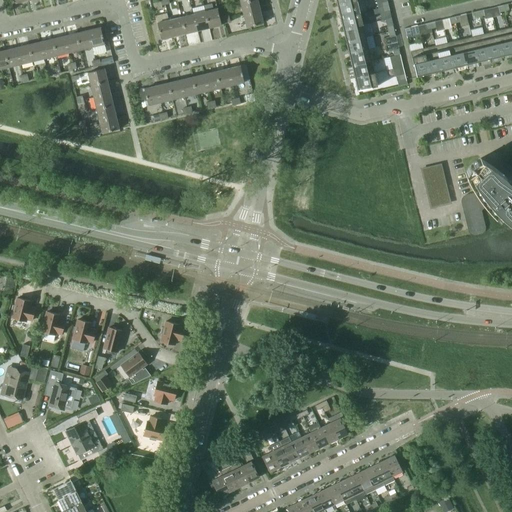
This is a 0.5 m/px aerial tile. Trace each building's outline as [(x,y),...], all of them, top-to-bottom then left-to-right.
[(256,0),(251,0),(240,3),(243,15),(260,11),(256,0)] [(359,13),(356,1),(337,5),(340,17),(359,13)] [(217,9),(205,12),(209,28),(221,25),(217,9)] [(260,11),(243,15),(246,27),(262,23),(260,11)] [(205,12),(193,14),(197,31),(209,28),(205,12)] [(359,13),(340,17),(343,30),(362,25),(367,24),(364,12),(359,13)] [(193,14),(180,17),(184,34),(197,31),(193,14)] [(180,17),(169,20),(173,37),(184,34),(180,17)] [(169,20),(157,23),(161,40),(173,37),(169,20)] [(365,37),(362,25),(343,30),(346,42),(365,37)] [(100,28),(88,31),(92,47),(104,44),(100,28)] [(511,53),(511,45),(508,28),(496,31),(502,56),(511,53)] [(88,31),(76,33),(80,50),(92,47),(88,31)] [(502,56),(496,31),(483,34),(489,59),(502,56)] [(76,33),(64,36),(68,53),(80,50),(76,33)] [(489,59),(483,34),(471,37),(477,62),(489,59)] [(64,36),(52,39),(56,56),(68,53),(64,36)] [(368,49),(365,37),(346,42),(349,54),(368,49)] [(477,62),(471,37),(459,40),(465,65),(477,62)] [(52,39),(40,42),(44,59),(56,56),(52,39)] [(465,65),(459,40),(447,43),(453,68),(465,65)] [(40,42),(28,45),(32,62),(44,59),(40,42)] [(453,68),(447,43),(435,46),(441,71),(453,68)] [(28,45),(16,48),(20,64),(32,62),(28,45)] [(441,71),(435,46),(423,49),(429,74),(441,71)] [(16,48),(4,51),(8,67),(20,64),(16,48)] [(371,61),(368,49),(349,54),(351,66),(371,61)] [(429,74),(423,49),(410,52),(416,77),(429,74)] [(401,60),(390,63),(392,69),(402,67),(401,60)] [(374,74),(371,61),(351,66),(354,78),(374,74)] [(240,66),(227,69),(231,85),(244,82),(240,66)] [(402,67),(392,69),(394,76),(404,74),(402,67)] [(104,69),(87,73),(90,85),(107,81),(104,69)] [(227,69),(215,72),(219,88),(231,85),(227,69)] [(215,72),(203,74),(207,91),(219,88),(215,72)] [(203,74),(192,77),(196,94),(207,91),(203,74)] [(377,86),(374,74),(354,78),(357,91),(377,86)] [(192,77),(180,80),(183,97),(196,94),(192,77)] [(180,80),(168,83),(171,100),(183,97),(180,80)] [(107,81),(90,85),(93,97),(110,93),(107,81)] [(168,83),(156,86),(160,102),(171,100),(168,83)] [(156,86),(144,89),(147,105),(160,102),(156,86)] [(110,93),(93,97),(96,109),(112,105),(110,93)] [(112,105),(96,109),(99,121),(115,117),(112,105)] [(115,117),(99,121),(102,133),(118,129),(115,117)] [(465,172),(464,173),(465,175),(466,177),(468,180),(469,182),(470,184),(471,186),(473,188),(474,191),(475,193),(477,194),(478,196),(479,197),(480,199),(481,200),(482,201),(483,203),(484,204),(485,206),(486,207),(487,208),(488,209),(489,210),(490,211),(491,212),(492,213),(493,214),(494,215),(497,211),(501,215),(502,216),(503,217),(504,217),(504,218),(505,219),(506,219),(507,220),(508,221),(509,222),(510,222),(511,223),(511,177),(509,181),(505,177),(504,176),(503,175),(502,174),(501,173),(500,172),(499,171),(498,171),(497,170),(496,169),(494,168),(492,166),(490,165),(489,164),(487,163),(485,162),(483,161),(482,159),(480,158),(479,159),(480,159),(478,160),(477,160),(476,161),(475,161),(474,162),(473,162),(472,163),(471,164),(470,165),(469,166),(468,167),(468,168),(467,169),(467,170),(466,171),(466,172),(465,173),(465,172)] [(431,207),(451,202),(441,163),(421,168),(431,207)] [(461,199),(461,201),(461,203),(462,208),(463,212),(465,221),(466,223),(468,229),(468,231),(469,233),(471,235),(474,235),(481,233),(483,232),(484,230),(484,227),(480,210),(485,206),(484,204),(483,203),(482,201),(481,200),(480,199),(479,197),(478,196),(477,194),(475,193),(464,195),(462,197),(461,199)] [(5,287),(13,288),(15,277),(8,276),(5,287)] [(12,318),(25,322),(26,319),(32,321),(34,311),(28,309),(30,301),(17,298),(15,306),(12,305),(11,311),(13,312),(12,318)] [(41,332),(55,335),(55,333),(61,334),(64,324),(58,323),(60,315),(46,312),(44,319),(42,319),(40,325),(43,325),(41,332)] [(86,343),(87,341),(93,342),(95,332),(89,331),(91,323),(77,319),(75,327),(73,327),(72,333),(74,333),(72,340),(86,343)] [(176,337),(182,339),(183,333),(190,335),(193,323),(186,321),(184,329),(178,327),(179,325),(166,321),(164,328),(161,327),(160,333),(162,334),(160,342),(174,345),(176,337)] [(109,327),(103,349),(117,352),(122,331),(117,330),(116,328),(112,327),(110,328),(109,327)] [(29,346),(23,344),(20,356),(26,358),(29,346)] [(120,366),(128,377),(146,364),(143,359),(143,357),(141,354),(139,354),(138,352),(120,366)] [(60,356),(53,354),(50,366),(57,368),(60,356)] [(104,358),(97,356),(94,368),(101,370),(104,358)] [(88,374),(90,366),(82,364),(80,372),(88,374)] [(21,400),(27,379),(44,383),(48,368),(38,366),(38,369),(29,367),(28,372),(12,367),(4,395),(21,400)] [(76,388),(69,387),(60,384),(63,374),(50,370),(48,377),(44,390),(52,392),(49,406),(63,410),(64,409),(70,410),(76,388)] [(102,392),(113,384),(106,374),(95,382),(102,392)] [(169,385),(170,382),(164,381),(163,383),(156,381),(153,395),(156,396),(154,402),(164,404),(166,398),(173,400),(177,387),(169,385)] [(134,403),(136,396),(124,393),(124,396),(123,400),(134,403)] [(122,404),(120,411),(132,414),(133,407),(122,404)] [(79,424),(65,431),(77,455),(94,446),(82,423),(98,415),(95,410),(77,418),(79,424)] [(327,419),(330,423),(337,439),(347,434),(344,427),(347,426),(340,412),(327,419)] [(146,422),(143,435),(149,437),(149,439),(155,441),(155,438),(163,440),(167,427),(159,425),(160,419),(150,416),(149,422),(146,422)] [(307,427),(310,432),(318,448),(328,444),(320,428),(317,422),(307,427)] [(330,423),(320,428),(328,444),(337,439),(330,423)] [(310,432),(300,437),(308,453),(318,448),(310,432)] [(288,437),(278,441),(289,462),(298,458),(291,442),(288,437)] [(300,437),(291,442),(298,458),(308,453),(300,437)] [(289,462),(278,441),(269,446),(271,451),(279,467),(289,462)] [(271,451),(261,456),(269,472),(279,467),(271,451)] [(394,455),(384,460),(392,476),(402,471),(394,455)] [(384,460),(374,465),(384,485),(394,480),(392,476),(384,460)] [(251,461),(241,466),(248,482),(258,477),(251,461)] [(238,462),(229,467),(239,487),(248,482),(241,466),(238,462)] [(374,465),(364,470),(374,490),(384,485),(374,465)] [(239,487),(229,467),(219,471),(221,476),(229,492),(239,487)] [(364,470),(355,474),(365,495),(374,490),(364,470)] [(365,495),(355,474),(345,479),(355,499),(365,495)] [(69,480),(52,489),(57,499),(75,491),(75,489),(71,482),(78,478),(76,475),(69,479),(69,480)] [(211,481),(213,484),(209,485),(213,492),(214,492),(216,491),(219,497),(229,492),(221,476),(211,481)] [(355,499),(345,479),(335,484),(343,500),(345,504),(355,499)] [(335,484),(325,489),(333,504),(343,500),(335,484)] [(80,500),(77,494),(83,490),(81,486),(75,489),(75,491),(57,499),(63,511),(81,502),(80,500)] [(325,489),(316,493),(324,509),(333,504),(325,489)] [(324,511),(324,509),(316,493),(306,498),(312,511),(324,511)] [(443,511),(444,511),(454,508),(447,493),(437,498),(443,511)] [(85,511),(82,504),(89,501),(87,497),(80,500),(81,502),(63,511),(85,511)] [(312,511),(306,498),(296,503),(300,511),(312,511)] [(300,511),(296,503),(286,508),(288,511),(300,511)]
